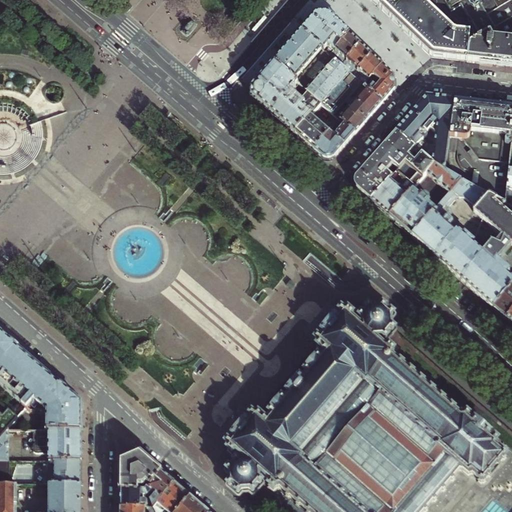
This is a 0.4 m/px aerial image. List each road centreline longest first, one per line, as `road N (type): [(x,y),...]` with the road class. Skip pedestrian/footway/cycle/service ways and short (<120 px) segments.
road 1 (secondary): [(195,116),(511,390)]
road 2 (secondary): [(511,365),(322,199)]
road 3 (residential): [(322,199),(425,77),(511,87)]
road 4 (tertiary): [(100,396),(234,511)]
road 5 (secondary): [(63,0),(195,116)]
road 6 (secondary): [(209,100),(93,0)]
road 7 (secondary): [(322,199),(209,100)]
road 8 (tertiary): [(298,0),(209,100)]
road 9 (tertiary): [(0,308),(100,396)]
